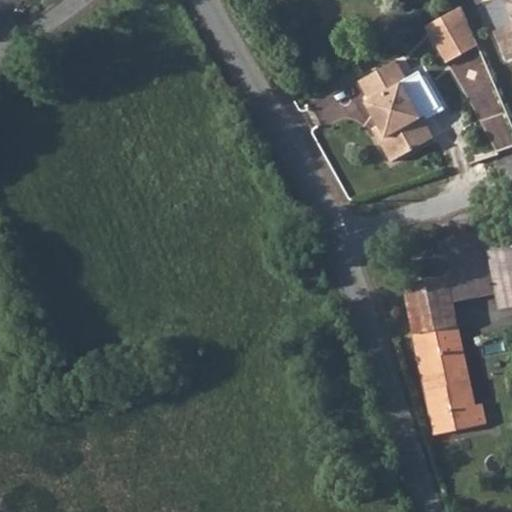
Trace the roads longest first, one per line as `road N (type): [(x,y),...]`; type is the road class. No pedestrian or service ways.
road 1 (unclassified): [(337,240),(430,511)]
road 2 (unclassified): [(203,0),(337,240)]
road 3 (residential): [(337,240),(358,226),(511,178)]
